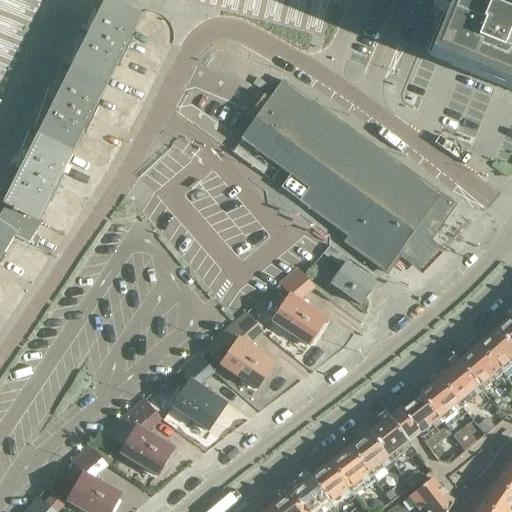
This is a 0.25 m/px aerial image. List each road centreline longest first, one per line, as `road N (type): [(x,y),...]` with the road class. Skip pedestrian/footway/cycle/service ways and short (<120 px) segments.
road 1 (residential): [(0,367),(206,37),(242,31),(327,77)]
road 2 (secondary): [(511,235),(432,315),(179,511)]
road 3 (secondary): [(218,511),(511,272)]
road 4 (residential): [(511,213),(359,99)]
